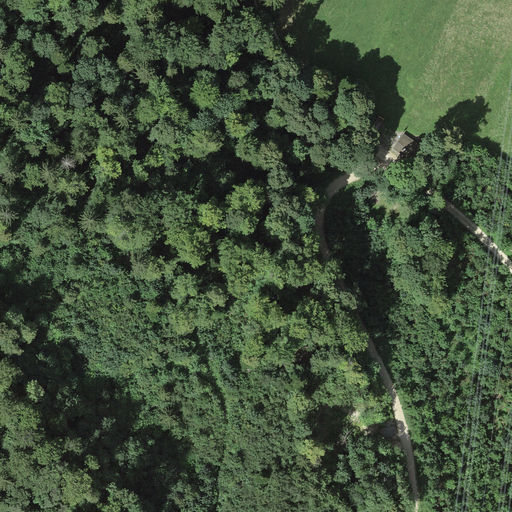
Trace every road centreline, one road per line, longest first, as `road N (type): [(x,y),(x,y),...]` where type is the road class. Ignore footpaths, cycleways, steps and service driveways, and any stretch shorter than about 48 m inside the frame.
road 1 (track): [(213,511),(224,423),(217,382),(161,274),(134,175),(131,111),(101,53),(96,0)]
road 2 (track): [(414,511),(394,397),(317,219),(339,180),(387,157)]
road 3 (track): [(256,0),(319,110),(387,157)]
road 4 (track): [(511,268),(387,157)]
